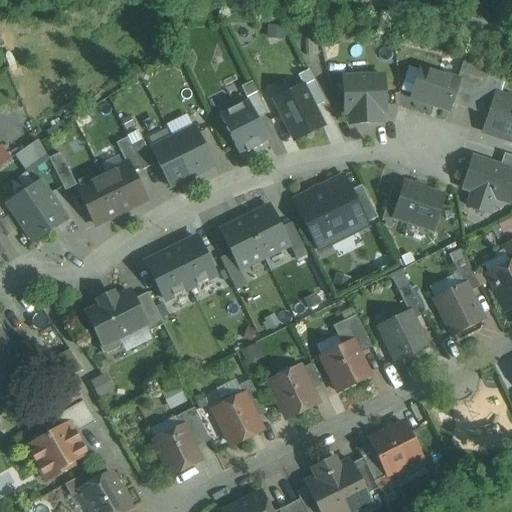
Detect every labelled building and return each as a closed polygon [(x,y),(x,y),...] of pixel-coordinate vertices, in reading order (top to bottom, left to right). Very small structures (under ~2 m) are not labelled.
[(457,81),(421,69),(411,99),(449,111),(451,104),(459,81),(457,81)] [(324,103),(308,71),(298,76),(303,87),(314,108),(324,103)] [(486,80),(460,71),(457,81),(459,81),(451,104),(476,112),(486,80)] [(385,74),(342,76),(343,115),(347,115),(348,126),(383,124),(383,116),(387,116),(385,74)] [(248,102),(220,115),(238,154),(267,140),(257,120),(268,115),(252,83),(242,88),(248,102)] [(303,87),(274,101),(294,141),(323,127),(314,108),(303,87)] [(511,96),(497,92),(483,135),(511,144),(511,96)] [(193,126),(170,137),(192,179),(214,168),(193,126)] [(170,137),(149,148),(170,190),(192,179),(170,137)] [(143,170),(127,138),(116,144),(126,165),(127,165),(133,176),(143,170)] [(28,171),(48,158),(35,139),(15,151),(28,171)] [(76,186),(59,154),(49,159),(65,192),(76,186)] [(511,157),(504,154),(500,167),(511,171),(511,157)] [(511,171),(500,167),(473,159),(463,189),(472,192),(468,207),(488,214),(493,199),(509,204),(511,193),(511,171)] [(126,165),(102,177),(120,213),(145,201),(133,176),(127,165),(126,165)] [(120,213),(102,177),(77,190),(95,226),(120,213)] [(344,178),(294,203),(318,250),(367,225),(366,224),(350,192),(344,178)] [(42,180),(4,207),(31,245),(69,219),(42,180)] [(378,218),(361,186),(350,192),(366,224),(378,218)] [(442,197),(405,186),(404,191),(395,218),(431,230),(442,197)] [(392,187),(381,221),(392,225),(395,218),(404,191),(392,187)] [(244,218),(264,258),(289,246),(270,207),(254,216),(252,214),(244,218)] [(220,232),(239,270),(264,258),(244,218),(236,222),(236,224),(220,232)] [(509,244),(511,243),(511,219),(500,225),(509,244)] [(197,235),(171,248),(192,292),(218,279),(197,235)] [(503,248),(511,264),(511,263),(511,243),(509,244),(503,248)] [(171,248),(143,262),(164,305),(192,292),(171,248)] [(480,259),(488,276),(511,264),(503,248),(480,259)] [(449,256),(454,264),(465,259),(461,250),(449,256)] [(463,284),(464,284),(469,293),(480,287),(465,259),(454,264),(463,284)] [(511,263),(511,264),(488,276),(505,310),(511,306),(511,263)] [(402,271),(387,278),(392,281),(398,292),(409,287),(402,271)] [(454,273),(427,287),(432,296),(459,282),(454,273)] [(463,284),(434,299),(453,337),(483,321),(469,293),(464,284),(463,284)] [(424,315),(410,286),(409,287),(398,292),(408,312),(409,311),(413,320),(424,315)] [(113,294),(98,301),(100,307),(86,313),(99,339),(97,345),(102,353),(107,355),(119,349),(120,344),(118,339),(145,326),(133,300),(129,292),(115,299),(113,294)] [(147,293),(133,300),(145,326),(148,333),(163,325),(147,293)] [(408,312),(378,327),(397,364),(427,349),(413,320),(409,311),(408,312)] [(355,316),(333,327),(342,347),(352,342),(359,354),(371,348),(355,316)] [(23,352),(14,358),(0,336),(0,398),(36,374),(37,373),(34,368),(23,352)] [(342,347),(320,357),(338,393),(370,377),(359,354),(352,342),(342,347)] [(257,344),(241,352),(248,366),(263,358),(257,344)] [(69,351),(34,368),(37,373),(36,374),(46,389),(80,372),(69,351)] [(321,386),(310,364),(300,370),(310,391),(321,386)] [(293,371),(287,370),(278,374),(275,380),(269,383),(287,419),(317,404),(310,391),(300,370),(299,368),(293,371)] [(266,414),(250,381),(238,387),(243,396),(255,419),(266,414)] [(177,384),(161,391),(170,410),(186,402),(177,384)] [(232,397),(222,402),(220,407),(214,410),(232,446),(261,431),(255,419),(243,396),(237,399),(232,397)] [(83,402),(55,417),(61,427),(69,423),(75,434),(95,422),(83,402)] [(194,409),(177,417),(182,427),(183,427),(194,449),(210,441),(194,409)] [(61,427),(27,447),(38,467),(49,461),(57,476),(74,467),(72,463),(86,455),(75,434),(69,423),(61,427)] [(403,424),(369,441),(373,448),(387,476),(421,460),(403,424)] [(182,427),(154,441),(171,476),(200,462),(194,449),(183,427),(182,427)] [(387,476),(373,448),(359,454),(362,460),(374,483),(387,476)] [(349,461),(340,466),(337,465),(334,458),(323,463),(346,511),(348,511),(369,502),(366,495),(351,465),(349,461)] [(374,483),(362,460),(351,465),(366,495),(378,489),(374,483)] [(346,511),(323,463),(311,469),(315,476),(314,479),(305,484),(318,511),(346,511)] [(89,472),(64,486),(71,498),(80,493),(79,491),(95,482),(89,472)] [(95,482),(79,491),(80,493),(90,511),(123,511),(130,508),(110,474),(95,482)] [(0,477),(0,495),(8,491),(0,477)] [(318,511),(306,487),(296,493),(299,500),(305,511),(318,511)] [(268,511),(260,495),(225,511),(268,511)] [(305,511),(299,500),(278,511),(305,511)]
